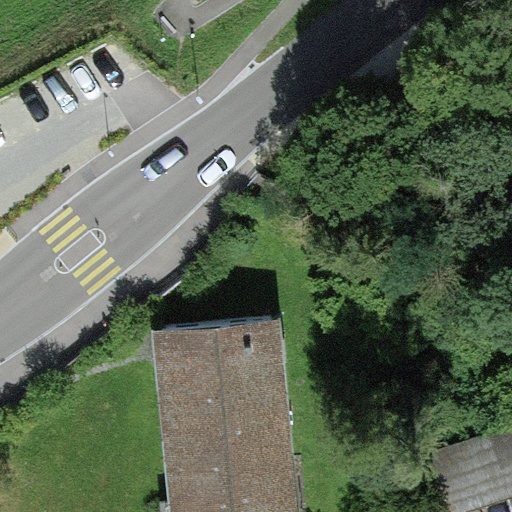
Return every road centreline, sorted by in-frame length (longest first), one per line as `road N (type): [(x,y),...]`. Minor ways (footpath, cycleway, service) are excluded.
road 1 (tertiary): [(385,0),(0,306)]
road 2 (track): [(303,65),(511,76)]
